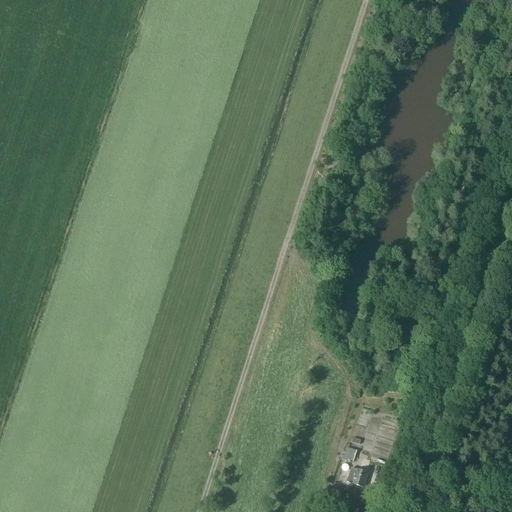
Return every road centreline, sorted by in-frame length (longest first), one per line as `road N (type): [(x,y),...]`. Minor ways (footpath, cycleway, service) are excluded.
road 1 (track): [(366,0),(200,511)]
road 2 (track): [(511,184),(418,469)]
